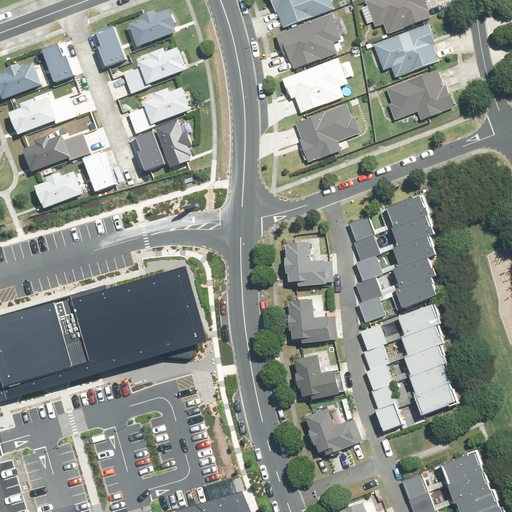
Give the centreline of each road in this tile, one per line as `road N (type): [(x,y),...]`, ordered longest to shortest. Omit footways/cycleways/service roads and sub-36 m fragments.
road 1 (residential): [(286,503),(253,391),(243,314),(244,217)]
road 2 (residential): [(386,464),(358,375),(334,195)]
road 3 (residential): [(244,217),(237,91),(218,0)]
road 4 (residential): [(66,1),(133,181)]
road 5 (residential): [(506,129),(334,195)]
road 6 (residential): [(506,129),(472,0)]
